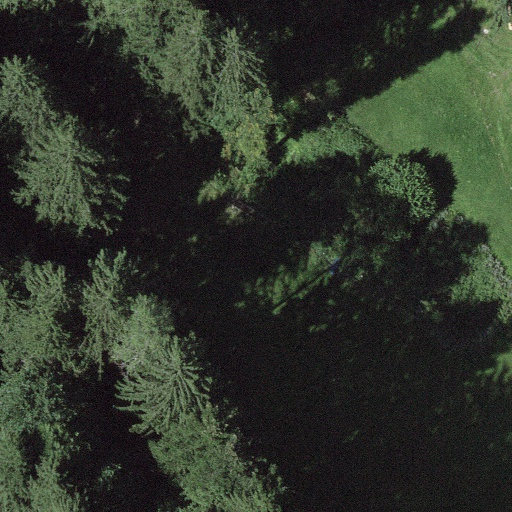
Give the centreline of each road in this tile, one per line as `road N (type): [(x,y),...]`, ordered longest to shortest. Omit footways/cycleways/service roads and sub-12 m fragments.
road 1 (track): [(451,0),(511,193)]
road 2 (track): [(511,377),(422,511)]
